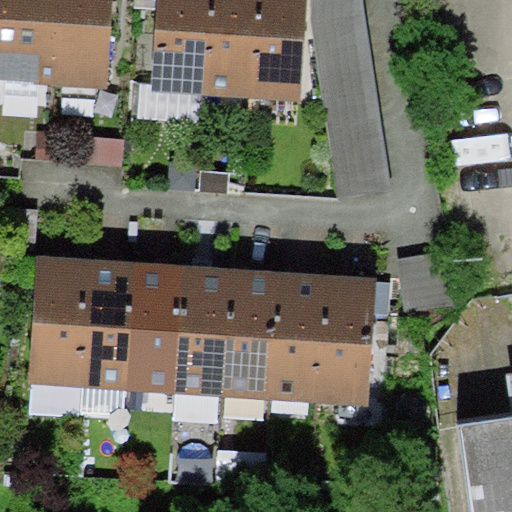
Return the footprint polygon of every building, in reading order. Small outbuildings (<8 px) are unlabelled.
[(119,0),(0,0),(0,86),(114,93),(119,0)] [(212,0),(161,0),(154,93),(206,97),(212,0)] [(264,0),(212,0),(206,97),(257,101),(264,0)] [(315,0),(264,0),(257,101),(308,104),(314,32),(315,0)] [(315,0),(314,32),(336,194),(389,186),(363,20),(363,0),(315,0)] [(409,314),(457,305),(446,250),(399,259),(409,314)] [(85,265),(36,262),(30,372),(79,375),(85,265)] [(135,267),(85,265),(79,375),(128,378),(135,267)] [(184,270),(135,267),(128,378),(178,381),(184,270)] [(233,273),(184,270),(178,381),(227,384),(233,273)] [(283,276),(233,273),(227,384),(276,386),(283,276)] [(332,278),(283,276),(276,386),(326,389),(332,278)] [(381,281),(332,278),(326,389),(375,392),(381,281)] [(511,511),(511,423),(470,430),(481,511),(511,511)]
